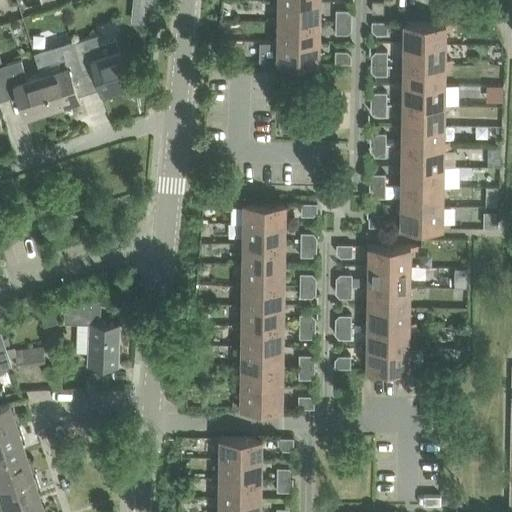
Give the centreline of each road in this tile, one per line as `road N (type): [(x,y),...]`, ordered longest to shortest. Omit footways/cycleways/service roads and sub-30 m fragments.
road 1 (residential): [(166,229),(189,0)]
road 2 (residential): [(148,423),(166,229)]
road 3 (residential): [(324,423),(148,423)]
road 4 (residential): [(0,283),(166,229)]
